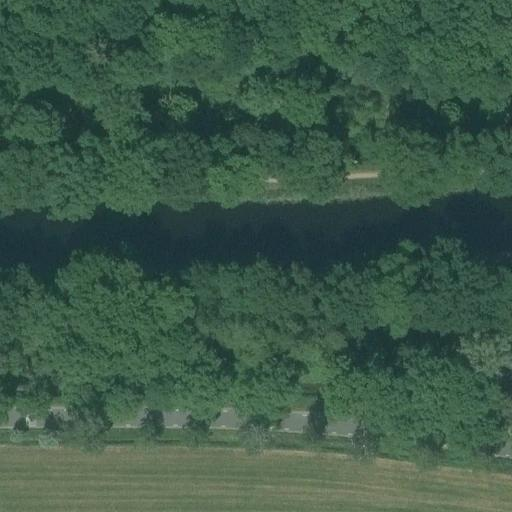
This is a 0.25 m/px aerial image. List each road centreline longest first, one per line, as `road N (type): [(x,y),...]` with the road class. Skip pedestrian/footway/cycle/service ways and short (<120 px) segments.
road 1 (unclassified): [(0,415),(254,420),(511,449)]
road 2 (track): [(0,107),(47,107),(148,0)]
